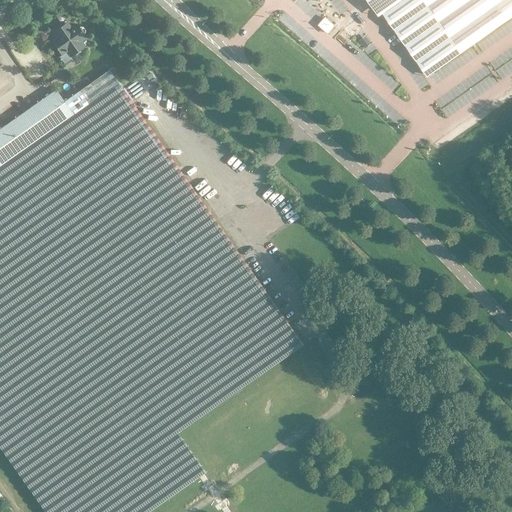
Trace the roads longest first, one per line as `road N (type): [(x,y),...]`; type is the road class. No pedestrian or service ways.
road 1 (tertiary): [(168,0),(371,185),(511,331)]
road 2 (unknown): [(298,119),(242,183),(224,185),(134,87)]
